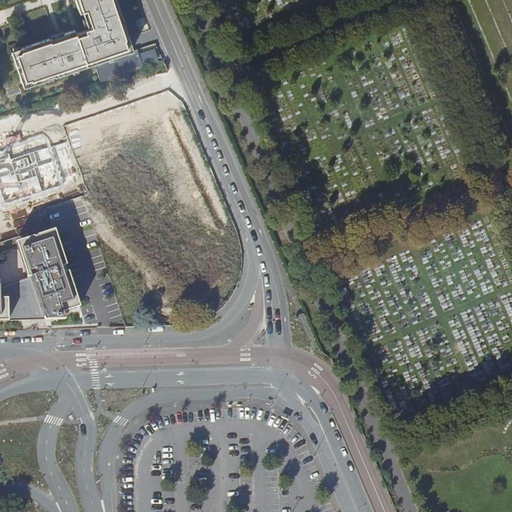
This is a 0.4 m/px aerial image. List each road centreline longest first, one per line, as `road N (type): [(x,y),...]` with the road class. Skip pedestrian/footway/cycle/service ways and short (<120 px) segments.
road 1 (residential): [(247,212),(256,273),(243,304),(219,327),(191,336),(20,343)]
road 2 (tertiary): [(109,511),(108,444),(137,405),(173,395),(285,398)]
road 3 (residential): [(152,0),(247,212)]
road 4 (tertiary): [(283,376),(69,379)]
road 5 (residential): [(247,212),(276,302),(283,376)]
road 6 (unknown): [(155,85),(220,222)]
road 7 (tertiary): [(69,379),(46,446),(71,511)]
road 8 (tertiary): [(95,511),(85,476),(87,418),(69,379)]
